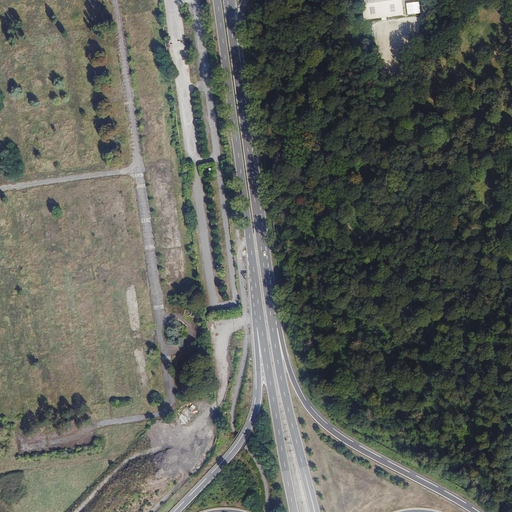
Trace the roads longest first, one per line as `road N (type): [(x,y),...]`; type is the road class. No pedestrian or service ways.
road 1 (primary): [(216,0),(260,321)]
road 2 (motorway): [(473,511),(320,421),(292,375),(272,307)]
road 3 (primary): [(272,307),(239,65)]
road 4 (motorway): [(260,321),(258,396),(247,433),(176,511)]
road 5 (track): [(164,347),(167,412),(20,444)]
road 6 (primary): [(260,321),(294,511)]
road 7 (primary): [(311,495),(272,307)]
road 8 (track): [(114,0),(140,170)]
road 9 (track): [(140,170),(162,318)]
road 10 (track): [(0,189),(140,170)]
